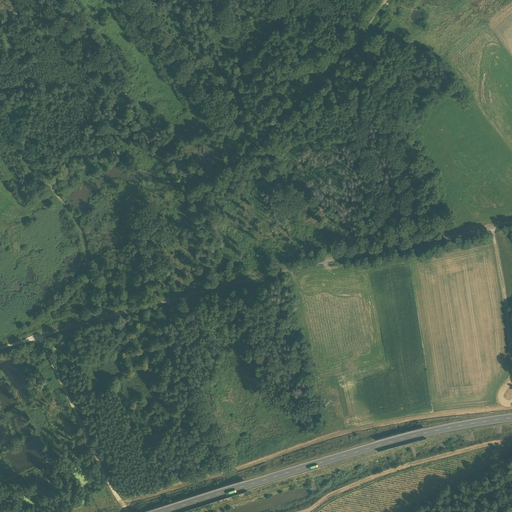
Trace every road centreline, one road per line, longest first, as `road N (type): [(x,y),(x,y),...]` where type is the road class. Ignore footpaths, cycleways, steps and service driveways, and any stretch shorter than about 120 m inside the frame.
road 1 (track): [(492,229),(291,268),(102,318)]
road 2 (track): [(120,502),(325,438),(291,268)]
road 3 (primary): [(156,511),(367,447),(511,417)]
road 4 (track): [(102,318),(74,218),(0,121)]
road 5 (track): [(126,511),(39,336)]
road 6 (track): [(511,405),(325,438)]
road 7 (track): [(378,35),(447,66),(511,150)]
road 8 (track): [(318,511),(390,475),(471,452)]
